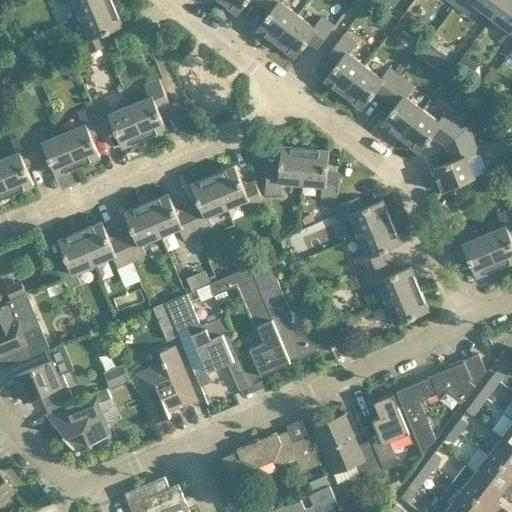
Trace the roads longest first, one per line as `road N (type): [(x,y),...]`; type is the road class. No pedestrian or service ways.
road 1 (residential): [(0,226),(201,147),(293,82)]
road 2 (residential): [(183,442),(457,319)]
road 3 (residential): [(457,319),(397,172),(293,82)]
road 4 (residential): [(183,442),(87,482),(57,475),(0,414)]
road 5 (residential): [(293,82),(176,0)]
